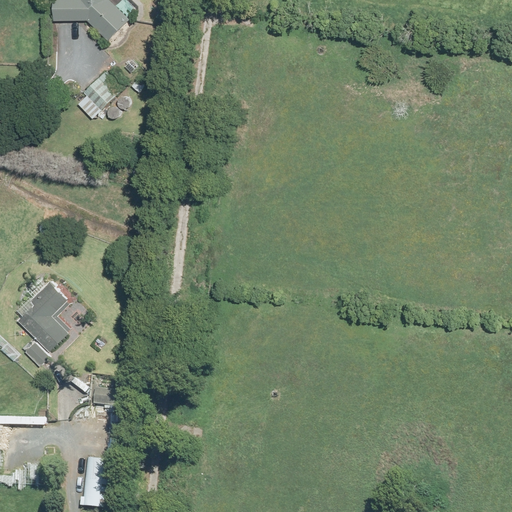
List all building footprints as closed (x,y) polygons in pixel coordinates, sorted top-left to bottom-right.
[(57,0),(57,20),(90,21),(112,41),(135,16),(117,0),(57,0)] [(124,85),(108,70),(78,101),(94,116),(124,85)] [(53,280),(16,316),(52,350),(75,328),(61,314),(74,301),(53,280)] [(37,339),(26,350),(41,364),(51,353),(37,339)] [(119,387),(94,384),(93,400),(117,402),(119,387)] [(117,455),(86,452),(80,506),(111,510),(117,455)] [(22,476),(4,475),(3,484),(22,485),(22,476)]
